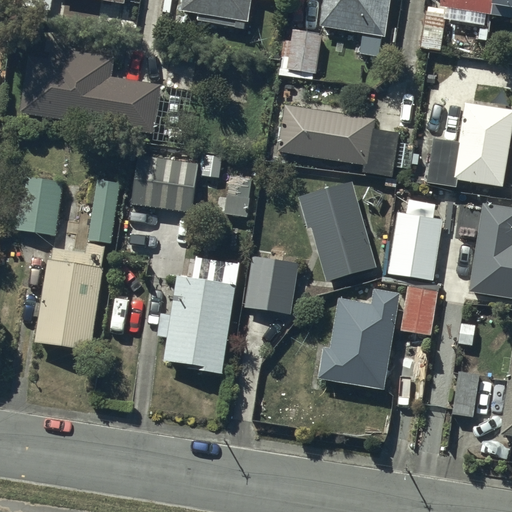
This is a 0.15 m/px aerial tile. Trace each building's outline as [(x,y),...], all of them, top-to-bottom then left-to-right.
[(249,0),(182,0),(181,8),(199,11),(197,22),(245,30),(249,0)] [(390,0),(323,0),(320,23),(363,29),(360,51),(383,55),(390,0)] [(511,0),(441,0),(441,5),(511,14),(511,0)] [(446,11),(426,8),(421,47),(441,50),(446,11)] [(322,31),(292,27),(292,32),(285,31),(278,74),(313,78),(314,71),(317,71),(322,31)] [(50,58),(27,55),(19,112),(152,131),(159,82),(110,75),(113,55),(51,46),(50,58)] [(474,60),(454,58),(451,80),(472,82),(474,60)] [(218,95),(191,91),(184,141),(211,145),(218,95)] [(511,125),(511,106),(464,100),(459,140),(433,137),(427,181),(456,184),(457,178),(503,184),(511,125)] [(376,116),(284,101),(276,148),(363,162),(362,169),(391,174),(398,131),(374,127),(376,116)] [(197,160),(137,153),(132,202),(192,208),(197,160)] [(63,178),(22,173),(15,225),(56,232),(63,178)] [(248,214),(250,177),(226,176),(224,213),(248,214)] [(121,180),(97,177),(89,237),(113,239),(121,180)] [(377,263),(352,178),(299,194),(307,226),(311,225),(327,278),(377,263)] [(511,204),(483,200),(469,288),(511,294),(511,204)] [(442,217),(398,210),(388,271),(433,278),(442,217)] [(51,257),(48,256),(35,338),(90,347),(104,265),(102,265),(106,244),(86,241),(85,250),(53,245),(51,257)] [(299,260),(252,254),(246,306),(293,312),(299,260)] [(235,281),(176,273),(171,311),(161,310),(157,333),(167,334),(164,355),(194,359),(193,366),(223,370),(235,281)] [(438,288),(408,284),(402,328),(432,332),(438,288)] [(384,387),(400,290),(373,286),(371,300),(337,294),(329,344),(324,344),(318,376),(384,387)] [(511,345),(501,432),(511,433),(511,345)] [(479,371),(458,369),(453,412),(474,414),(479,371)]
